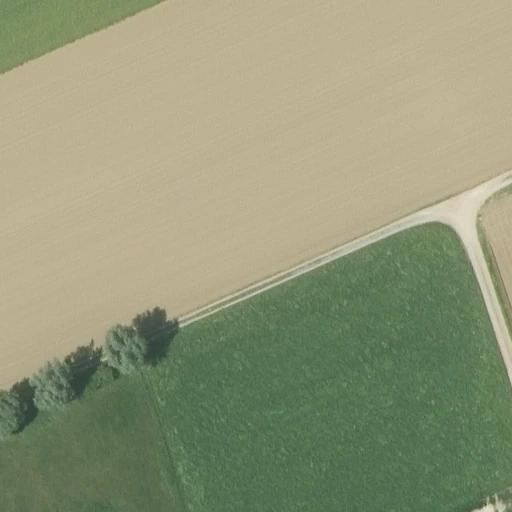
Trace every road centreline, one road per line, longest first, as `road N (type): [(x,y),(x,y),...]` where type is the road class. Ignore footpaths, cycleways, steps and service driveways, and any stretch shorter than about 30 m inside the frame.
road 1 (track): [(456,202),(0,403)]
road 2 (track): [(511,373),(456,202)]
